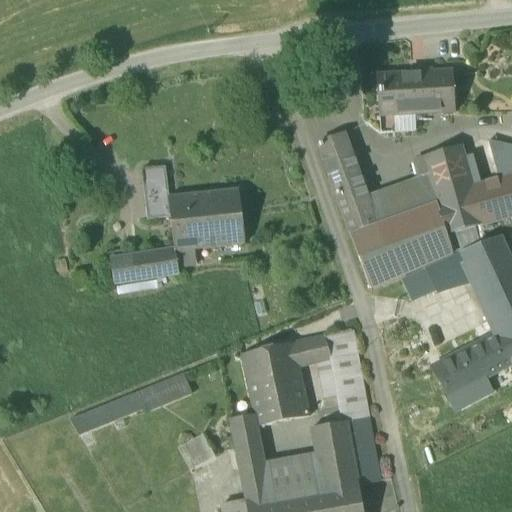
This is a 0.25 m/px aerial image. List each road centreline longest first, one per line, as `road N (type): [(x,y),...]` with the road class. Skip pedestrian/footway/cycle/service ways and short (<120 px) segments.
road 1 (unclassified): [(408,511),(364,313),(284,91),(263,56)]
road 2 (unclassified): [(0,124),(99,83),(263,56)]
road 3 (unclassified): [(263,56),(511,21)]
